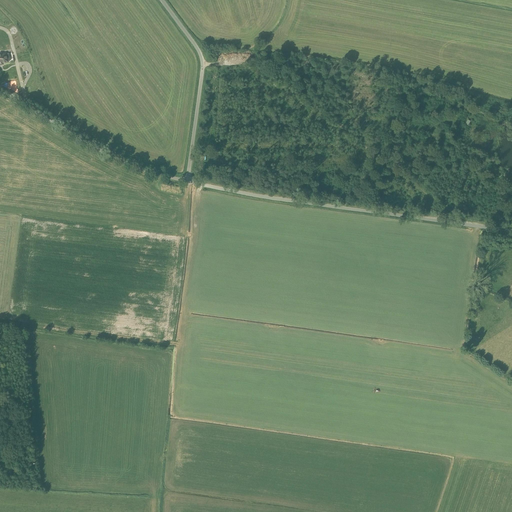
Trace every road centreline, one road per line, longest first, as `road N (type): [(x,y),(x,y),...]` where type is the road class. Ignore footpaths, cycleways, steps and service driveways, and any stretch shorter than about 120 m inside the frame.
road 1 (unclassified): [(511,229),(188,182)]
road 2 (unclassified): [(188,182),(115,159),(0,90)]
road 3 (unclassified): [(188,182),(203,59),(161,0)]
